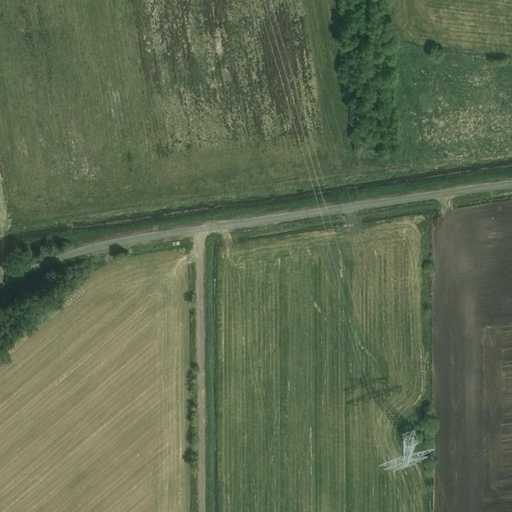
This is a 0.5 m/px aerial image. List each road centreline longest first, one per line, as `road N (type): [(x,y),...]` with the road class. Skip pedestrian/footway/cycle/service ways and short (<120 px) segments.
road 1 (track): [(511,183),(105,244),(0,284)]
road 2 (track): [(202,229),(204,511)]
